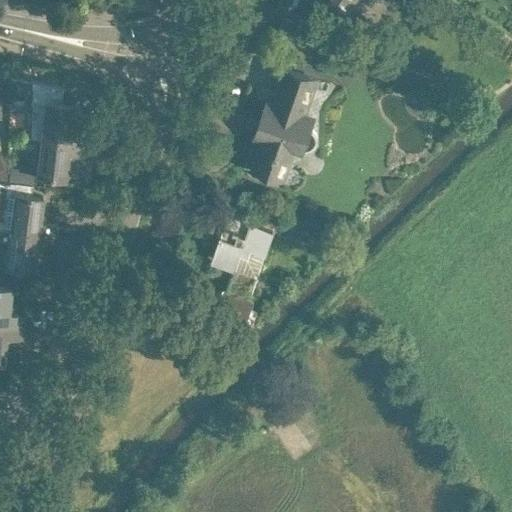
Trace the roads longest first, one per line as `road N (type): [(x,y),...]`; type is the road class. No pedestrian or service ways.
road 1 (tertiary): [(47,415),(162,110),(159,61)]
road 2 (unclassified): [(13,26),(125,64),(159,61)]
road 3 (unclassified): [(149,31),(13,26)]
